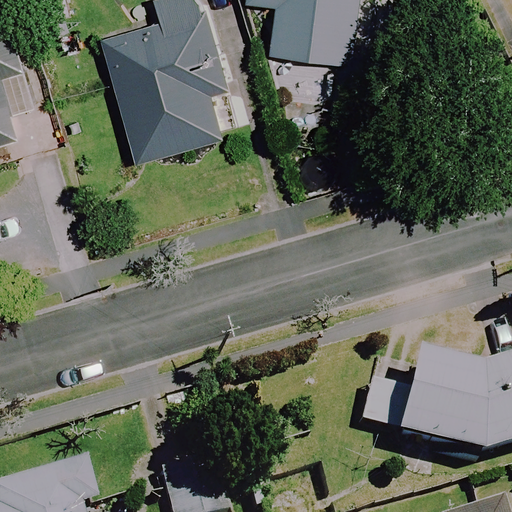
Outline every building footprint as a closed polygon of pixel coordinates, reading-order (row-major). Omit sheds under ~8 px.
[(76,19),(70,0),(32,0),(40,28),(76,19)] [(367,0),(279,0),(274,59),(362,66),(367,0)] [(226,69),(212,16),(106,45),(139,166),(230,141),(212,73),(226,69)] [(0,147),(23,141),(16,118),(39,111),(14,24),(0,28),(0,147)] [(323,116),(279,115),(279,146),(323,146),(323,116)] [(511,360),(447,359),(444,370),(411,361),(401,401),(365,391),(356,425),(391,434),(389,443),(466,464),(511,454),(511,360)] [(223,511),(210,461),(158,475),(167,511),(223,511)] [(81,511),(92,509),(81,471),(0,494),(0,511),(81,511)]
